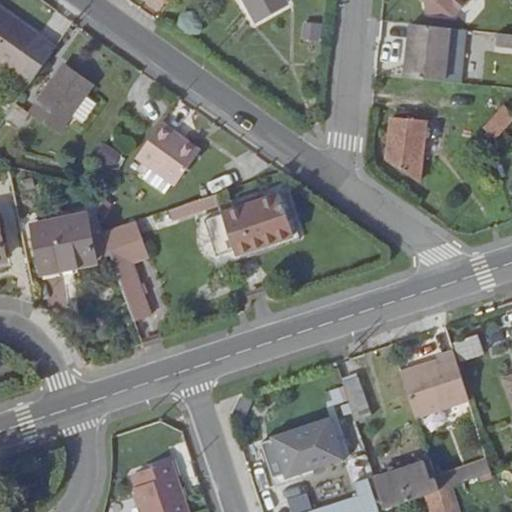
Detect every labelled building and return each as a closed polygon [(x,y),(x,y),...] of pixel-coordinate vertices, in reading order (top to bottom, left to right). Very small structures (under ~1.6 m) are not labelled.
[(0,0),(0,56),(39,86),(65,50),(0,0)] [(246,0),(259,23),(288,6),(285,0),(246,0)] [(429,0),(432,14),(459,17),(479,0),(429,0)] [(303,22),(300,39),(319,42),(322,25),(303,22)] [(450,82),(454,29),(417,25),(411,78),(450,82)] [(450,82),(464,84),(470,32),(454,29),(450,82)] [(511,35),(500,34),(498,47),(511,49),(511,35)] [(80,120),(102,89),(75,68),(51,99),(40,114),(54,124),(68,134),(80,120)] [(30,129),(40,116),(26,105),(16,118),(30,129)] [(511,108),(495,130),(507,140),(511,133),(511,108)] [(391,162),(424,184),(432,119),(396,115),(391,162)] [(210,152),(172,124),(147,159),(160,169),(182,185),(185,187),(210,152)] [(132,156),(115,144),(107,158),(123,169),(132,156)] [(182,185),(160,169),(155,177),(177,193),(182,185)] [(231,259),(301,240),(289,198),(217,219),(231,259)] [(0,262),(11,260),(3,211),(0,211),(0,262)] [(49,272),(103,262),(96,217),(70,221),(72,232),(43,237),(49,272)] [(70,221),(42,225),(43,237),(72,232),(70,221)] [(159,258),(147,222),(112,233),(142,321),(159,316),(141,264),(159,258)] [(468,366),(487,360),(481,340),(461,346),(468,366)] [(421,424),(476,406),(458,353),(441,359),(443,362),(405,374),(421,424)] [(377,416),(364,378),(349,384),(361,422),(377,416)] [(305,431),(317,468),(318,473),(350,462),(337,420),(305,431)] [(289,476),(317,468),(305,431),(278,440),(289,476)] [(433,497),(444,494),(440,481),(434,483),(429,468),(394,478),(387,460),(374,464),(389,511),(433,497)] [(140,492),(146,511),(191,511),(176,464),(141,476),(145,490),(140,492)] [(449,511),(463,511),(456,489),(444,494),(449,511)] [(306,494),(288,498),(290,511),(295,511),(310,509),(306,494)] [(449,511),(444,494),(433,497),(438,511),(449,511)] [(359,511),(355,501),(330,509),(330,511),(359,511)]
